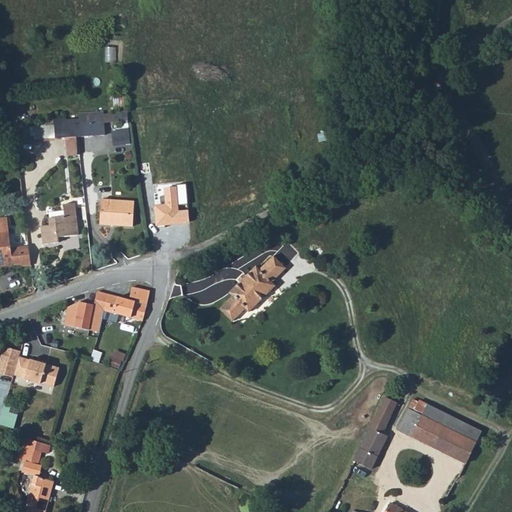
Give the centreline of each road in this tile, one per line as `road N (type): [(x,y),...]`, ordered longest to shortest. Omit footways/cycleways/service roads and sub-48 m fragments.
road 1 (track): [(146,335),(303,408),(338,406),(365,367),(350,301),(338,281),(274,246)]
road 2 (residential): [(0,316),(127,270),(149,275),(162,293),(94,511)]
road 3 (track): [(127,270),(329,180),(406,133),(431,93)]
road 4 (track): [(465,511),(505,434),(427,396),(408,377),(365,367)]
road 5 (unknown): [(43,300),(35,209),(54,145)]
road 6 (unknown): [(127,270),(95,233),(91,145)]
